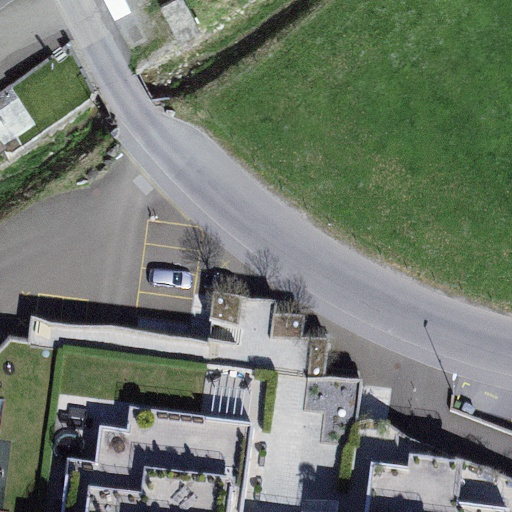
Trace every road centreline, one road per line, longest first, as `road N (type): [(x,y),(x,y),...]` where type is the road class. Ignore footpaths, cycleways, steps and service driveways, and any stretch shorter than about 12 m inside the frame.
road 1 (residential): [(511,347),(449,336),(302,256),(189,168)]
road 2 (unclassified): [(0,280),(189,168)]
road 3 (residential): [(189,168),(116,88),(70,0)]
